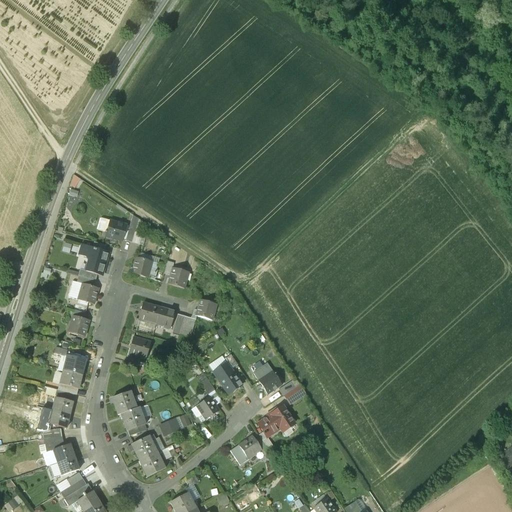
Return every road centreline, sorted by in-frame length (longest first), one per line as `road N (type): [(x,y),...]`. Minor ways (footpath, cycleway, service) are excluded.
road 1 (track): [(0,62),(68,162),(240,287),(426,109)]
road 2 (tertiary): [(4,357),(68,162),(160,0)]
road 3 (residential): [(119,288),(95,407),(108,460),(139,500)]
road 4 (residential): [(139,500),(164,488),(254,404)]
